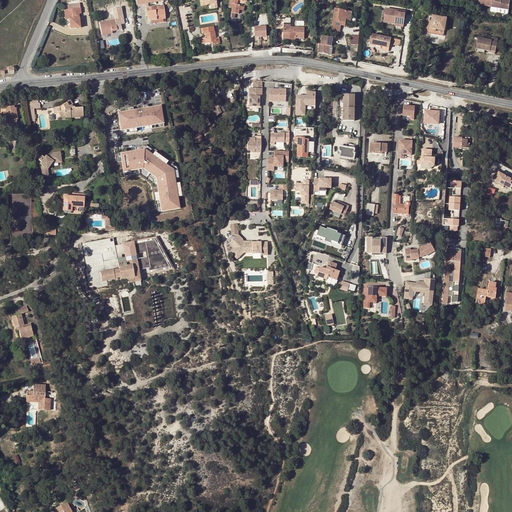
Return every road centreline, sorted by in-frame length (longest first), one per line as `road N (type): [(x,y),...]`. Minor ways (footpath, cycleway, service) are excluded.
road 1 (residential): [(398,282),(391,189),(399,98),(409,83)]
road 2 (tertiary): [(296,61),(97,78)]
road 3 (residential): [(266,73),(262,209),(275,241)]
